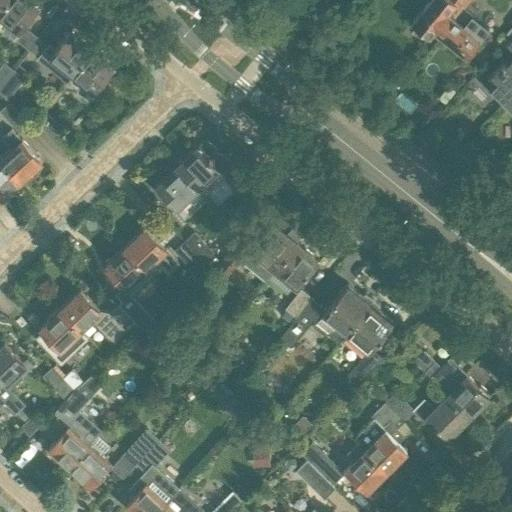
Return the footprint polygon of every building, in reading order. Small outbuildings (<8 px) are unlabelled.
[(15,36),(40,5),(34,0),(7,0),(0,9),(0,18),(7,24),(4,28),(15,36)] [(430,35),(435,29),(457,0),(430,0),(413,22),(430,35)] [(468,55),(481,38),(490,27),(464,6),(469,0),(457,0),(435,29),(468,55)] [(71,30),(45,62),(68,80),(93,48),(71,30)] [(115,65),(93,48),(68,80),(78,88),(77,90),(88,99),(115,65)] [(511,58),(508,62),(505,60),(489,76),(498,86),(495,88),(506,99),(511,93),(511,58)] [(0,90),(16,70),(4,60),(0,65),(0,90)] [(0,90),(9,98),(25,77),(16,70),(0,90)] [(0,110),(19,131),(29,122),(9,101),(0,109),(0,110)] [(56,136),(64,126),(44,110),(36,120),(56,136)] [(22,139),(13,128),(3,137),(13,148),(3,157),(23,179),(43,161),(23,138),(22,139)] [(420,136),(415,141),(423,148),(431,154),(435,149),(420,136)] [(255,179),(205,139),(198,145),(178,164),(199,187),(206,194),(224,177),(244,193),(255,179)] [(2,157),(0,154),(0,196),(2,198),(23,179),(3,157),(2,157)] [(179,206),(199,187),(178,164),(158,184),(179,206)] [(244,208),(240,205),(228,218),(233,222),(232,224),(242,232),(270,198),(259,190),(244,208)] [(289,235),(277,224),(276,223),(274,226),(271,224),(265,231),(268,233),(254,250),(240,238),(212,274),(223,282),(241,259),(267,279),(276,268),(301,237),(293,230),(289,235)] [(180,262),(167,248),(147,226),(127,245),(147,267),(157,258),(170,271),(180,262)] [(205,260),(214,251),(195,230),(185,239),(205,260)] [(318,258),(297,241),(301,237),(276,268),(296,285),(297,286),(311,269),(314,271),(319,263),(317,261),(319,259),(318,258)] [(202,277),(211,268),(204,260),(205,260),(185,239),(174,249),(194,270),(195,269),(202,277)] [(127,286),(147,267),(127,245),(106,264),(127,286)] [(214,253),(207,261),(212,265),(219,257),(214,253)] [(364,296),(349,284),(350,283),(349,282),(327,309),(314,298),(296,320),(295,318),(279,338),(290,345),(312,318),(331,333),(330,334),(339,341),(346,332),(347,332),(375,299),(366,292),(364,296)] [(82,288),(62,307),(82,329),(93,319),(107,334),(115,339),(135,320),(117,301),(108,310),(102,309),(101,309),(82,288)] [(313,298),(303,289),(287,308),(289,309),(284,315),(291,321),(293,317),(295,318),(296,320),(314,298),(313,298)] [(394,321),(380,309),(382,305),(375,299),(347,332),(368,349),(359,361),(348,373),(359,382),(384,357),(373,348),(395,321),(394,320),(394,321)] [(62,349),(82,329),(62,307),(41,327),(62,349)] [(25,361),(6,341),(0,346),(0,375),(7,383),(22,369),(25,373),(34,364),(28,358),(25,361)] [(205,355),(221,368),(226,363),(225,355),(213,345),(205,355)] [(441,367),(426,351),(416,361),(448,394),(470,416),(490,396),(451,357),(441,367)] [(64,397),(74,387),(63,376),(62,374),(53,365),(43,375),(64,397)] [(63,376),(74,387),(83,379),(72,367),(63,376)] [(101,382),(92,373),(70,397),(80,405),(101,382)] [(18,394),(7,383),(0,375),(0,406),(5,401),(16,413),(26,403),(24,401),(18,394)] [(249,377),(243,384),(254,392),(260,385),(249,377)] [(414,409),(397,392),(389,401),(407,418),(415,410),(424,419),(429,414),(450,435),(470,416),(448,394),(435,407),(426,397),(414,409)] [(237,395),(229,403),(241,414),(249,406),(237,395)] [(389,469),(408,450),(399,441),(405,435),(394,423),(402,415),(387,401),(373,415),(375,417),(356,436),(389,469)] [(102,430),(82,411),(70,424),(50,446),(70,465),(91,443),(102,430)] [(30,434),(43,422),(36,413),(22,426),(30,434)] [(312,424),(302,414),(292,426),(302,435),(312,424)] [(136,446),(128,454),(137,462),(159,438),(149,429),(134,445),(136,446)] [(368,489),(389,469),(356,436),(355,437),(360,441),(347,454),(354,461),(347,468),(368,489)] [(159,438),(137,462),(147,471),(131,488),(137,493),(128,504),(137,511),(156,511),(179,487),(156,466),(171,449),(159,438)] [(301,450),(310,459),(328,476),(333,482),(344,470),(312,439),(301,450)] [(105,470),(107,469),(106,468),(111,462),(91,443),(70,465),(91,484),(104,469),(105,470)] [(254,465),(270,465),(269,447),(253,447),(254,465)] [(309,461),(307,458),(296,470),(324,498),(336,486),(327,477),(328,476),(310,459),(309,461)] [(204,511),(206,511),(179,487),(156,511),(204,511)] [(229,511),(242,499),(233,490),(209,511),(229,511)]
